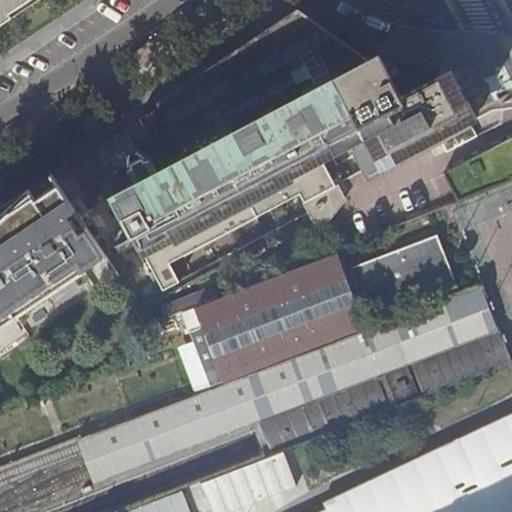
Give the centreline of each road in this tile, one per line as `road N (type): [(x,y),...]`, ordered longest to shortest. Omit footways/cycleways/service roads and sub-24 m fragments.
road 1 (residential): [(180,0),(0,119)]
road 2 (residential): [(511,3),(443,13),(381,0)]
